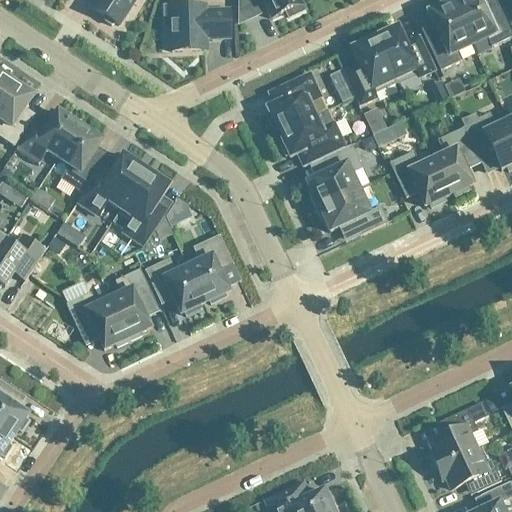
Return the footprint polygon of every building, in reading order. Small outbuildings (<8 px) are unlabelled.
[(103,18),(103,22),(110,27),(114,25),(117,27),(134,0),(98,0),(92,10),(103,18)] [(271,20),(285,13),(288,19),(302,12),(296,0),(238,0),(238,13),(262,2),(271,20)] [(457,0),(451,3),(471,46),(486,39),(490,48),(511,38),(497,8),(485,13),(478,0),(457,0)] [(471,46),(451,3),(442,7),(440,3),(426,10),(438,36),(425,42),(439,72),(461,62),(457,53),(471,46)] [(229,39),(228,12),(203,13),(203,7),(178,8),(164,8),(164,26),(170,26),(171,53),(204,52),(204,40),(229,39)] [(380,36),(373,40),(395,86),(417,75),(418,79),(433,72),(419,42),(417,37),(404,43),(397,28),(394,30),(392,26),(378,33),(380,36)] [(357,66),(341,73),(344,78),(358,108),(375,100),(373,96),(395,86),(373,40),(366,43),(364,39),(351,46),(352,49),(349,51),(357,66)] [(279,137),(327,114),(309,75),(271,93),(277,105),(266,110),(268,115),(264,117),(271,131),(275,129),(279,137)] [(0,100),(11,84),(0,76),(0,100)] [(31,97),(11,84),(0,100),(0,140),(12,149),(30,123),(19,116),(31,97)] [(57,160),(78,128),(74,125),(76,122),(62,112),(60,116),(56,114),(47,128),(43,128),(34,122),(14,152),(37,166),(46,153),(57,160)] [(327,114),(279,137),(282,145),(278,146),(284,158),(288,157),(289,159),(300,154),(306,167),(322,160),(326,167),(353,153),(350,147),(344,150),(327,114)] [(511,132),(507,122),(495,128),(489,115),(477,120),(474,115),(460,122),(463,129),(476,157),(489,150),(500,172),(505,170),(507,174),(511,171),(511,132)] [(78,128),(57,160),(68,167),(59,181),(81,196),(102,164),(102,163),(100,166),(92,160),(91,156),(100,142),(97,140),(99,137),(84,127),(82,131),(78,128)] [(478,160),(476,157),(463,129),(436,142),(442,154),(441,158),(431,162),(447,197),(452,195),(454,199),(468,192),(467,188),(471,186),(462,167),(478,160)] [(386,140),(382,132),(372,137),(377,147),(385,144),(386,140)] [(353,153),(326,167),(329,173),(305,184),(308,198),(313,211),(357,190),(350,175),(361,170),(353,153)] [(447,197),(431,162),(419,168),(412,153),(388,165),(403,197),(413,192),(417,194),(424,208),(428,206),(430,210),(444,203),(443,199),(447,197)] [(102,164),(81,196),(75,205),(94,217),(99,216),(107,204),(119,212),(145,172),(135,166),(136,161),(128,156),(124,158),(122,157),(110,175),(100,168),(103,164),(102,164)] [(119,212),(111,224),(123,232),(124,237),(142,249),(167,212),(156,205),(168,187),(166,186),(166,181),(159,176),(155,178),(145,172),(119,212)] [(357,190),(313,211),(320,222),(328,233),(352,222),(359,238),(387,224),(379,208),(368,213),(357,190)] [(17,245),(6,238),(0,246),(0,287),(3,288),(12,275),(24,283),(44,252),(22,237),(17,245)] [(199,264),(187,270),(203,305),(208,302),(209,306),(225,299),(223,295),(227,293),(217,273),(232,266),(218,237),(192,249),(199,264)] [(203,305),(187,270),(175,275),(168,261),(144,272),(157,300),(169,294),(179,316),(183,314),(185,318),(200,310),(199,307),(203,305)] [(117,291),(106,296),(128,343),(141,337),(140,334),(150,330),(137,304),(151,298),(139,271),(114,283),(117,291)] [(34,296),(41,301),(45,295),(38,290),(34,296)] [(128,343),(106,296),(93,303),(89,294),(64,306),(77,332),(91,326),(103,352),(114,346),(116,349),(128,343)] [(0,430),(12,439),(17,431),(20,434),(28,422),(24,420),(27,416),(7,403),(15,392),(0,382),(0,430)] [(435,469),(475,451),(469,437),(477,433),(473,425),(487,418),(481,404),(442,423),(447,432),(445,436),(428,444),(433,455),(430,457),(435,469)] [(12,439),(0,430),(0,457),(3,459),(11,448),(7,446),(12,439)] [(480,449),(475,451),(435,469),(441,482),(445,481),(450,491),(467,483),(471,485),(476,494),(500,483),(490,461),(486,462),(480,449)] [(300,485),(262,502),(267,511),(334,511),(332,506),(335,504),(330,492),(326,494),(324,490),(311,497),(304,483),(300,485)] [(500,511),(498,505),(511,498),(511,490),(509,483),(479,497),(485,510),(481,511),(500,511)]
